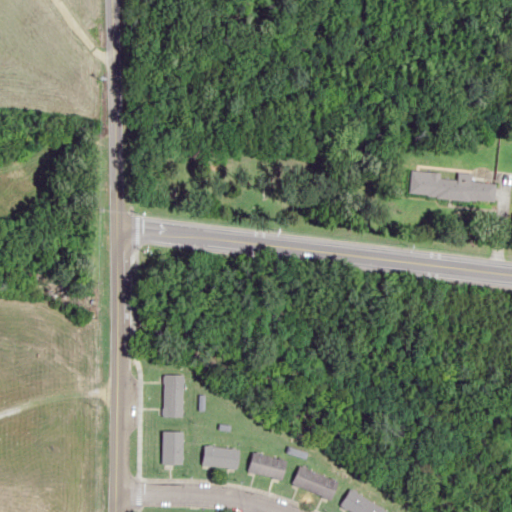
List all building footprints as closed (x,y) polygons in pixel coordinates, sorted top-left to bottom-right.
[(441,172),(407,172),(407,196),(441,196),(441,172)] [(162,374),(162,416),(181,416),(181,374),(162,374)] [(162,463),(182,463),(182,430),(162,430),(162,463)] [(238,447),(203,445),(202,465),(238,467),(238,447)] [(287,460),(252,450),(247,470),(281,479),(287,460)] [(291,483),(329,500),(337,481),(299,464),(291,483)] [(339,504),(351,511),(383,511),(385,510),(349,488),(339,504)]
